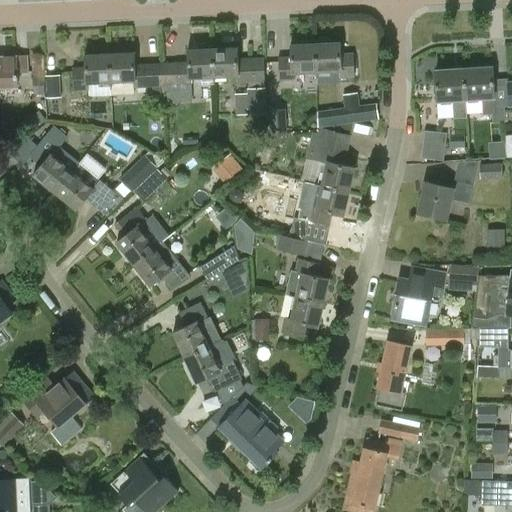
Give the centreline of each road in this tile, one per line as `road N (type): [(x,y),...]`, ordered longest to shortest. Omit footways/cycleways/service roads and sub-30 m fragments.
road 1 (residential): [(0,199),(84,320),(251,499),(280,506),(314,487),(333,447),(401,116),(399,0)]
road 2 (residential): [(0,11),(214,0)]
